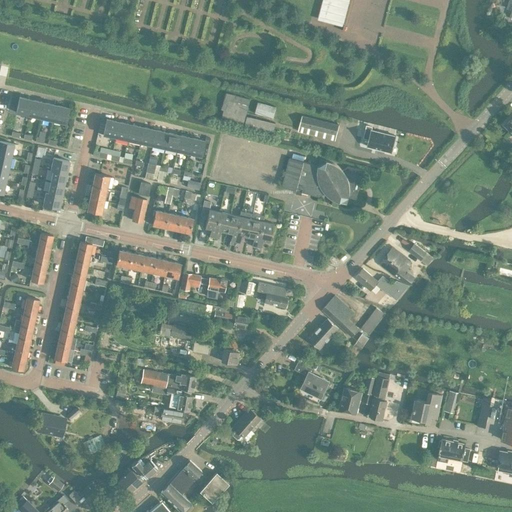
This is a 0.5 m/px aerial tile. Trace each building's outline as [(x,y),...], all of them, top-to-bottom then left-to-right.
[(330,0),(325,20),(326,18),(328,18),(327,20),(342,24),(343,22),(345,23),(343,31),(344,31),(352,0),(330,0)] [(221,120),(272,133),(275,123),(246,115),(250,99),(226,93),(223,104),(222,109),(223,109),(221,120)] [(16,112),(29,115),(32,100),(19,97),(16,112)] [(32,100),(29,115),(42,117),(44,102),(32,100)] [(276,106),(258,101),(255,113),(273,118),(276,106)] [(44,102),(42,117),(53,120),(56,105),(44,102)] [(56,105),(53,120),(65,122),(68,107),(56,105)] [(302,115),(298,130),(335,140),(339,124),(302,115)] [(103,134),(115,137),(119,122),(106,119),(103,134)] [(119,122),(115,137),(128,139),(131,125),(119,122)] [(131,125),(128,139),(140,142),(144,127),(131,125)] [(144,127),(140,142),(152,145),(155,130),(144,127)] [(371,129),(367,146),(392,152),(396,135),(371,129)] [(155,130),(152,145),(165,147),(168,132),(155,130)] [(168,132),(165,147),(177,150),(181,135),(168,132)] [(181,135),(177,150),(189,152),(192,138),(181,135)] [(203,140),(192,138),(189,152),(195,154),(194,160),(199,161),(200,155),(203,140)] [(0,141),(0,154),(11,156),(13,144),(0,141)] [(0,154),(0,166),(8,168),(11,156),(0,154)] [(50,169),(53,170),(66,172),(68,161),(53,157),(50,169)] [(319,196),(325,193),(327,194),(329,196),(331,198),(333,199),(335,200),(338,201),(340,202),(347,203),(349,197),(356,199),(364,170),(348,166),(342,169),(340,167),(338,165),(336,164),(334,163),(332,161),(330,161),(320,158),(318,165),(290,157),(282,186),(319,196)] [(148,163),(144,178),(152,179),(153,173),(154,173),(156,164),(148,163)] [(0,166),(0,179),(6,181),(8,168),(0,166)] [(53,170),(51,180),(64,183),(66,172),(53,170)] [(95,174),(93,186),(107,188),(109,177),(95,174)] [(51,180),(48,193),(61,195),(64,183),(51,180)] [(140,182),(138,193),(148,195),(150,184),(151,183),(141,181),(140,182)] [(93,186),(90,198),(104,200),(107,188),(93,186)] [(167,187),(164,202),(170,204),(172,194),(173,189),(173,188),(167,187)] [(58,208),(61,195),(48,193),(45,193),(43,205),(58,208)] [(135,209),(133,220),(142,222),(147,200),(132,196),(130,207),(135,209)] [(101,213),(104,200),(90,198),(87,210),(101,213)] [(116,210),(123,212),(124,206),(117,204),(116,210)] [(209,236),(214,237),(220,209),(219,208),(218,211),(209,209),(205,227),(211,228),(209,236)] [(220,209),(214,237),(219,238),(220,230),(226,232),(230,213),(221,211),(221,209),(220,209)] [(156,210),(153,224),(153,225),(166,228),(169,213),(156,210)] [(230,213),(226,232),(232,233),(230,241),(230,243),(234,244),(235,242),(242,211),(240,210),(239,215),(230,213)] [(242,211),(235,242),(240,243),(241,235),(247,236),(253,213),(242,211)] [(169,213),(166,228),(178,230),(181,216),(169,213)] [(253,213),(247,236),(253,237),(252,246),(256,247),(263,218),(263,215),(253,213)] [(181,216),(178,230),(188,233),(192,218),(181,216)] [(263,218),(256,247),(261,248),(263,240),(269,241),(273,223),(264,221),(264,218),(263,218)] [(40,233),(38,244),(50,246),(52,235),(40,233)] [(80,242),(78,253),(89,255),(92,244),(92,243),(101,245),(102,240),(85,237),(84,242),(80,241),(80,242)] [(414,242),(409,250),(428,264),(433,257),(414,242)] [(38,244),(35,255),(47,258),(50,246),(38,244)] [(392,247),(380,263),(405,282),(409,284),(415,276),(407,270),(410,265),(411,264),(411,263),(411,261),(410,260),(409,259),(407,258),(392,247)] [(119,249),(116,265),(129,268),(132,252),(119,249)] [(132,252),(129,268),(141,270),(145,255),(132,252)] [(78,253),(75,265),(87,267),(89,255),(78,253)] [(35,255),(33,267),(45,269),(47,258),(35,255)] [(145,255),(141,270),(154,273),(157,258),(145,255)] [(157,258),(154,273),(165,276),(169,260),(157,258)] [(13,260),(11,266),(24,269),(25,262),(13,260)] [(169,260),(165,276),(177,278),(180,263),(169,260)] [(75,265),(73,276),(84,278),(87,267),(75,265)] [(42,282),(45,269),(33,267),(30,280),(42,282)] [(355,277),(371,290),(376,283),(387,292),(396,299),(408,285),(396,281),(392,285),(382,276),(378,281),(363,268),(355,277)] [(208,285),(207,289),(206,297),(217,298),(218,291),(223,292),(225,281),(224,281),(223,279),(221,279),(220,280),(209,278),(209,279),(200,277),(200,276),(184,273),(180,288),(188,289),(190,281),(208,285)] [(73,276),(70,288),(82,290),(84,278),(73,276)] [(238,282),(236,290),(249,293),(252,294),(255,283),(252,282),(243,280),(243,283),(238,282)] [(284,307),(286,297),(284,297),(286,289),(258,283),(256,291),(259,291),(257,298),(264,299),(264,303),(284,307)] [(70,288),(68,299),(79,301),(82,290),(70,288)] [(241,307),(243,295),(235,294),(233,305),(241,307)] [(322,309),(329,316),(352,336),(359,328),(348,319),(354,312),(335,295),(322,309)] [(26,297),(24,308),(36,311),(38,299),(26,297)] [(68,299),(65,310),(77,313),(79,301),(68,299)] [(203,316),(209,317),(230,322),(229,325),(245,328),(247,317),(228,313),(229,309),(211,305),(206,303),(203,316)] [(376,307),(361,327),(369,334),(385,314),(376,307)] [(24,308),(21,320),(33,323),(36,311),(24,308)] [(65,310),(62,322),(74,324),(77,313),(65,310)] [(318,328),(333,342),(335,340),(331,337),(339,328),(328,318),(318,328)] [(15,319),(13,329),(19,330),(19,331),(31,334),(33,323),(21,320),(15,319)] [(62,322),(60,334),(71,336),(74,324),(62,322)] [(169,336),(171,324),(161,322),(161,323),(157,322),(155,331),(159,332),(159,334),(169,336)] [(193,328),(172,324),(170,335),(190,340),(193,328)] [(309,338),(320,348),(319,350),(323,353),(333,342),(318,328),(309,338)] [(19,331),(16,342),(28,345),(31,334),(19,331)] [(362,333),(354,344),(360,349),(369,337),(362,333)] [(60,334),(57,346),(69,348),(73,350),(76,337),(71,336),(60,334)] [(209,345),(160,335),(160,337),(155,336),(154,343),(159,344),(159,345),(163,346),(164,341),(168,341),(167,346),(208,354),(209,345)] [(16,342),(14,355),(26,357),(28,345),(16,342)] [(55,358),(54,363),(64,365),(65,360),(66,361),(66,360),(71,361),(73,350),(69,348),(57,346),(54,358),(55,358)] [(236,365),(239,353),(223,350),(221,359),(226,360),(226,362),(236,365)] [(23,370),(26,357),(14,355),(11,367),(23,370)] [(314,369),(298,361),(295,369),(308,375),(302,387),(321,396),(329,381),(312,373),(314,369)] [(141,379),(141,382),(164,387),(165,386),(167,374),(167,373),(143,368),(143,370),(141,379)] [(384,400),(389,379),(390,374),(379,371),(373,393),(375,394),(371,408),(373,409),(372,416),(382,419),(387,401),(384,400)] [(167,374),(165,386),(180,389),(192,392),(195,377),(195,375),(181,372),(180,374),(176,373),(176,374),(167,373),(167,374)] [(363,403),(366,404),(369,404),(376,378),(367,376),(363,393),(366,393),(363,403)] [(160,387),(159,392),(165,393),(165,394),(171,395),(168,406),(177,408),(189,410),(191,397),(192,395),(180,393),(181,390),(164,387),(160,386),(160,387)] [(356,413),(362,392),(345,387),(339,409),(356,413)] [(439,407),(441,394),(430,392),(428,402),(416,399),(412,417),(422,419),(422,420),(429,422),(433,406),(439,407)] [(76,406),(66,415),(72,421),(82,413),(76,406)] [(180,422),(182,412),(154,406),(153,412),(161,414),(160,418),(180,422)] [(511,406),(508,406),(502,439),(511,441),(511,406)] [(233,427),(236,430),(232,434),(232,436),(236,439),(238,439),(242,435),(243,436),(259,417),(249,408),(233,427)] [(38,429),(41,430),(61,435),(65,418),(42,413),(38,429)] [(139,430),(154,432),(155,423),(140,421),(139,430)] [(88,440),(83,442),(87,452),(89,451),(90,453),(106,446),(101,434),(92,438),(91,436),(87,437),(88,440)] [(440,446),(438,460),(447,462),(448,457),(468,461),(470,449),(465,448),(466,443),(442,438),(442,440),(440,440),(439,446),(440,446)] [(497,467),(497,468),(510,471),(509,475),(511,476),(511,453),(501,451),(500,452),(497,467)] [(137,459),(132,464),(138,470),(145,478),(157,468),(155,466),(150,460),(145,464),(141,459),(139,457),(137,459)] [(169,482),(161,492),(182,511),(190,501),(181,493),(194,478),(201,470),(190,459),(182,468),(182,467),(169,482)] [(115,479),(111,482),(119,491),(122,489),(124,488),(128,493),(140,482),(141,480),(130,468),(117,480),(115,479)] [(216,472),(199,490),(211,501),(228,483),(216,472)] [(58,490),(63,484),(53,477),(49,483),(58,490)] [(89,484),(81,491),(83,494),(87,498),(90,501),(100,492),(92,483),(91,482),(89,484)] [(72,490),(68,494),(75,501),(79,497),(80,496),(74,489),(72,490)] [(51,506),(55,511),(66,511),(69,511),(63,504),(68,500),(64,495),(51,506)] [(23,496),(14,505),(17,508),(21,511),(55,511),(51,506),(47,502),(37,510),(27,500),(23,496)] [(172,511),(161,499),(146,511),(172,511)]
